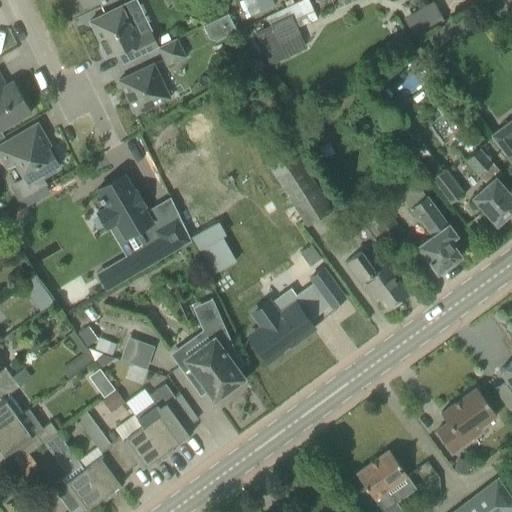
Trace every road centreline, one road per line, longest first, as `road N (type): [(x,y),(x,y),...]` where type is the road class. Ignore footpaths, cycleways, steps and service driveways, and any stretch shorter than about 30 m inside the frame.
road 1 (tertiary): [(173,511),(511,262)]
road 2 (residential): [(109,143),(84,94),(52,78),(14,0)]
